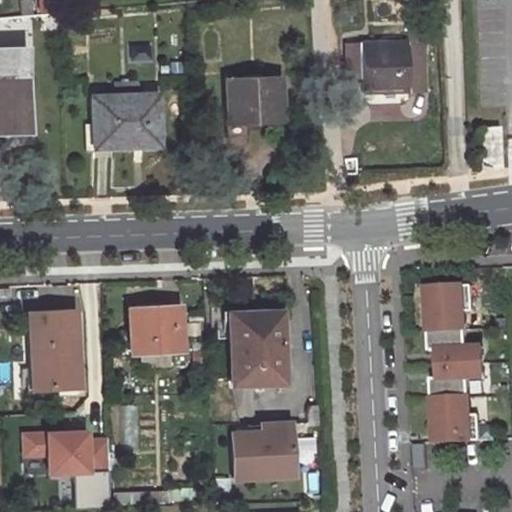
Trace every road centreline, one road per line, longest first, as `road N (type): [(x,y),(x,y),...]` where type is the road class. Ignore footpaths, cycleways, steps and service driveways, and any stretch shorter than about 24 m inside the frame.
road 1 (unclassified): [(0,234),(360,223)]
road 2 (residential): [(376,511),(360,223)]
road 3 (unknown): [(460,212),(451,0)]
road 4 (unclassified): [(360,223),(511,208)]
